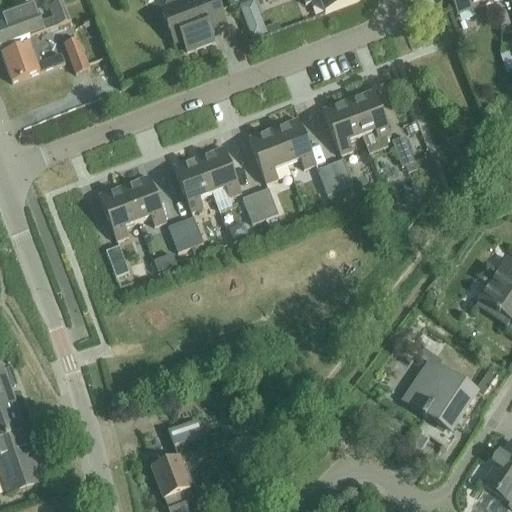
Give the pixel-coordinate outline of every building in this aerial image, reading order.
[(195,0),(189,3),(188,0),(168,0),(167,2),(166,8),(167,11),(161,13),(174,47),(182,43),(187,55),(213,45),(209,33),(225,27),(215,0),(195,0)] [(248,0),(242,2),(255,36),(272,30),(260,0),(248,0)] [(319,2),(325,16),(358,3),(356,0),(302,0),(305,8),(319,2)] [(449,0),(457,18),(499,2),(498,0),(445,0),(446,1),(449,0)] [(0,16),(4,27),(0,28),(0,49),(70,24),(63,3),(49,8),(53,20),(40,25),(33,4),(0,15),(0,16)] [(78,41),(64,47),(76,78),(90,73),(78,41)] [(1,57),(12,87),(65,67),(61,58),(41,65),(38,57),(33,59),(29,47),(1,57)] [(93,62),(99,76),(114,70),(108,56),(93,62)] [(373,94),(347,104),(362,141),(369,159),(387,151),(386,142),(390,140),(373,94)] [(362,141),(347,104),(322,113),(340,159),(352,155),(349,145),(362,141)] [(298,123),(273,132),(287,169),(300,164),(303,174),(316,169),(298,123)] [(287,169),(273,132),(247,142),(265,188),(278,183),(274,174),(287,169)] [(405,140),(391,145),(401,171),(406,169),(408,176),(418,173),(423,187),(437,182),(429,160),(415,166),(405,140)] [(223,151),(198,161),(212,198),(225,193),(229,202),(241,197),(223,151)] [(212,198),(198,161),(173,171),(191,217),(203,212),(199,203),(212,198)] [(343,164),(330,169),(340,195),(353,190),(343,164)] [(340,195),(330,169),(317,174),(327,200),(340,195)] [(149,180),(123,190),(138,227),(150,222),(154,231),(166,226),(149,180)] [(138,227),(123,190),(98,199),(116,245),(128,241),(125,231),(138,227)] [(268,192),(255,197),(265,223),(278,218),(268,192)] [(265,223),(255,197),(242,202),(252,228),(265,223)] [(202,220),(205,241),(223,239),(219,218),(202,220)] [(193,221),(180,226),(190,252),(203,247),(193,221)] [(190,252),(180,226),(167,231),(177,257),(190,252)] [(106,255),(116,281),(129,276),(119,249),(106,255)] [(511,266),(508,264),(480,305),(511,325),(511,266)] [(0,368),(0,443),(12,439),(10,433),(16,431),(17,433),(22,431),(9,391),(19,387),(13,371),(3,374),(1,368),(0,368)] [(405,405),(450,435),(475,398),(430,368),(405,405)] [(195,424),(168,434),(174,449),(201,439),(195,424)] [(12,439),(0,443),(0,470),(10,498),(42,487),(40,481),(50,478),(44,461),(34,464),(22,431),(17,433),(16,431),(10,433),(12,439)] [(510,508),(511,506),(511,505),(511,445),(503,458),(500,455),(492,467),(496,469),(483,489),(510,508)] [(178,461),(151,471),(163,502),(164,501),(168,511),(188,511),(187,507),(193,504),(189,492),(190,492),(178,461)]
